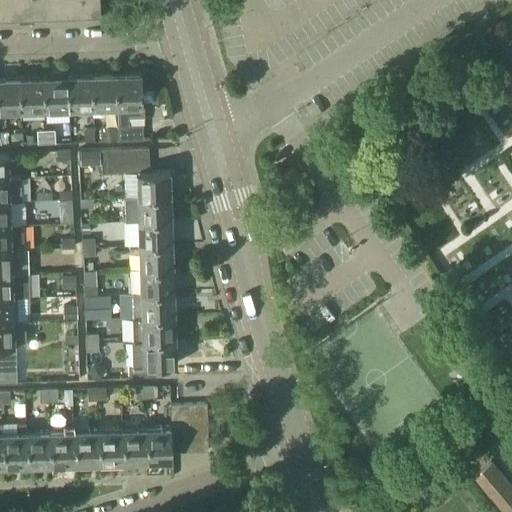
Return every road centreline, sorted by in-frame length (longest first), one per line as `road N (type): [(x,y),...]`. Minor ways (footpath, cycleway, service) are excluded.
road 1 (tertiary): [(298,459),(213,144)]
road 2 (unclassified): [(213,144),(437,0)]
road 3 (residential): [(0,54),(187,50)]
road 4 (residential): [(298,459),(127,511)]
